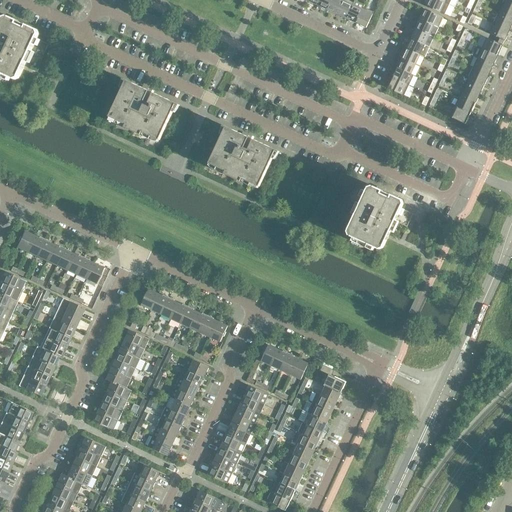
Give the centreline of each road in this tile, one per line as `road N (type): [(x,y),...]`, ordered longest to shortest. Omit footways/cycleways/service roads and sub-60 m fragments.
road 1 (residential): [(12,511),(35,461),(51,453),(67,420),(82,384),(79,366),(133,252)]
road 2 (residential): [(340,154),(96,46),(87,33)]
road 3 (residential): [(353,125),(98,9)]
road 4 (residential): [(166,511),(253,306)]
road 5 (residential): [(310,511),(379,365)]
road 6 (tertiary): [(447,386),(511,239)]
road 7 (residential): [(466,169),(447,201),(340,154)]
road 8 (residential): [(379,365),(253,306)]
road 9 (tertiary): [(389,511),(447,386)]
road 10 (residential): [(133,252),(9,192)]
road 11 (residential): [(379,55),(259,0)]
road 12 (residential): [(253,306),(133,252)]
road 13 (residential): [(466,169),(356,117)]
